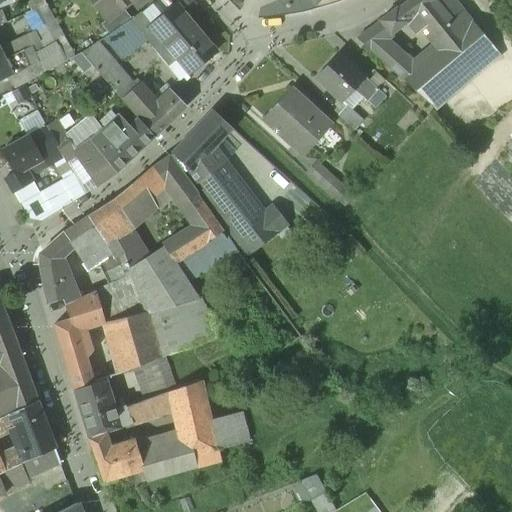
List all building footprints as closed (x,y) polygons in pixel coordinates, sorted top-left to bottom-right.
[(90,0),(107,20),(107,21),(122,9),(132,0),(90,0)] [(432,0),(409,0),(397,9),(396,9),(381,20),(392,34),(407,23),(413,30),(420,24),(431,37),(432,36),(450,21),(432,0)] [(463,11),(453,0),(432,0),(450,21),(463,11)] [(45,5),(26,14),(32,26),(51,16),(45,5)] [(122,9),(107,21),(107,20),(100,25),(109,35),(129,21),(130,21),(131,19),(122,9)] [(179,9),(154,30),(153,31),(166,46),(189,74),(215,52),(179,9)] [(381,20),(379,21),(380,22),(357,39),(430,105),(477,67),(481,72),(501,56),(463,11),(450,21),(432,36),(442,47),(416,69),(387,44),(390,41),(387,38),(392,34),(381,20)] [(154,30),(140,13),(131,19),(130,21),(146,41),(157,53),(166,46),(153,31),(154,30)] [(51,16),(32,26),(41,42),(3,60),(12,75),(8,77),(15,90),(75,57),(51,16)] [(109,35),(103,39),(121,61),(146,41),(130,21),(129,21),(109,35)] [(98,42),(81,53),(110,88),(125,75),(113,60),(98,42)] [(0,52),(0,81),(8,77),(12,75),(3,60),(0,52)] [(385,97),(338,54),(315,79),(341,103),(354,90),(374,109),(385,97)] [(156,101),(141,83),(140,84),(137,81),(133,84),(125,75),(110,88),(137,119),(154,138),(186,107),(169,89),(156,101)] [(306,104),(290,90),(263,119),(302,155),(329,125),(314,111),(318,108),(310,100),(306,104)] [(363,121),(346,106),(337,116),(354,131),(363,121)] [(212,111),(169,157),(179,172),(187,171),(188,173),(187,174),(194,184),(223,162),(213,148),(231,128),(212,111)] [(129,128),(118,115),(103,129),(90,142),(115,173),(141,149),(126,132),(129,128)] [(141,149),(154,138),(137,119),(129,128),(126,132),(141,149)] [(76,152),(56,120),(45,127),(63,159),(66,163),(76,156),(74,153),(76,152)] [(45,127),(29,136),(41,159),(46,157),(51,166),(53,164),(63,159),(45,127)] [(29,136),(1,151),(14,174),(5,179),(13,193),(32,182),(25,169),(41,159),(29,136)] [(115,173),(90,142),(76,152),(74,153),(76,156),(97,187),(115,173)] [(296,187),(257,151),(250,159),(283,190),(282,191),(288,197),(296,187)] [(169,157),(168,156),(152,168),(166,187),(195,227),(211,216),(179,172),(169,157)] [(66,163),(63,159),(53,164),(63,180),(73,175),(66,163)] [(223,162),(194,184),(248,255),(287,226),(273,208),(264,215),(223,162)] [(352,197),(316,164),(307,173),(344,206),(352,197)] [(139,180),(151,199),(166,187),(152,168),(139,180)] [(114,201),(132,226),(156,207),(151,199),(139,180),(114,201)] [(63,181),(47,190),(60,210),(75,201),(63,181)] [(322,211),(296,187),(288,197),(281,206),(306,228),(322,211)] [(47,190),(20,205),(29,220),(41,222),(60,210),(47,190)] [(132,226),(114,201),(88,217),(107,246),(132,230),(133,229),(132,226)] [(195,227),(163,247),(186,283),(222,260),(271,333),(266,337),(277,353),(300,338),(211,216),(195,227)] [(88,217),(63,234),(73,248),(89,271),(99,265),(104,274),(126,264),(123,255),(114,260),(106,247),(107,246),(88,217)] [(107,246),(106,247),(114,260),(123,255),(126,264),(128,269),(148,257),(132,230),(107,246)] [(63,234),(60,236),(48,247),(55,259),(57,259),(57,261),(56,261),(59,272),(67,271),(61,257),(73,248),(63,234)] [(55,259),(48,247),(40,255),(40,268),(44,289),(48,304),(62,299),(65,305),(79,300),(79,299),(67,271),(59,272),(56,261),(57,261),(57,259),(55,259)] [(148,257),(128,269),(131,276),(145,313),(148,312),(149,314),(197,300),(186,283),(163,247),(148,257)] [(126,264),(104,274),(108,286),(131,276),(128,269),(126,264)] [(108,286),(95,293),(104,323),(145,313),(131,276),(108,286)] [(95,293),(79,299),(79,300),(65,305),(70,321),(74,320),(78,332),(86,330),(103,324),(104,323),(95,293)] [(145,313),(104,323),(103,324),(106,335),(108,343),(117,375),(222,336),(200,299),(197,300),(149,314),(148,312),(145,313)] [(5,312),(0,314),(0,332),(11,329),(5,312)] [(70,321),(54,325),(74,391),(93,384),(84,352),(92,350),(86,330),(78,332),(74,320),(70,321)] [(11,329),(0,332),(0,366),(22,358),(11,329)] [(0,419),(10,414),(38,401),(22,358),(0,366),(0,419)] [(74,391),(73,391),(78,405),(109,394),(104,380),(93,384),(74,391)] [(177,429),(145,437),(148,449),(154,447),(161,477),(220,461),(218,450),(215,451),(209,421),(200,382),(169,392),(173,410),(177,429)] [(130,406),(125,407),(131,424),(173,410),(169,392),(168,392),(139,402),(130,406)] [(109,394),(78,405),(88,438),(89,439),(104,434),(105,434),(131,424),(125,407),(114,411),(109,394)] [(136,394),(127,398),(130,406),(139,402),(136,394)] [(38,401),(10,414),(15,429),(22,448),(0,456),(0,470),(1,474),(36,458),(41,473),(61,465),(55,450),(56,449),(38,402),(38,401)] [(241,413),(209,421),(215,451),(218,450),(247,443),(241,413)] [(0,419),(0,498),(4,496),(0,485),(0,475),(1,474),(0,470),(0,435),(15,429),(10,414),(0,419)] [(109,448),(104,434),(89,439),(103,483),(142,471),(146,481),(161,477),(154,447),(148,449),(145,437),(109,448)] [(316,475),(303,480),(313,500),(326,493),(316,475)] [(313,500),(319,511),(333,511),(335,511),(326,493),(313,500)] [(356,511),(363,511),(368,511),(365,496),(354,498),(356,511)]
